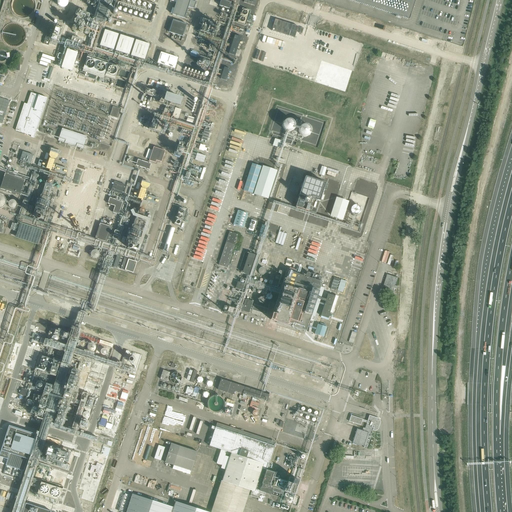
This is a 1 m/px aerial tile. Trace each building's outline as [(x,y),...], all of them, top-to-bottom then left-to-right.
[(196,2),(190,0),(189,0),(171,0),(171,1),(176,3),(172,14),(184,18),(188,7),(194,9),(196,2)] [(221,0),(219,6),(229,9),(231,3),(222,0),(221,0)] [(351,0),(408,18),(414,0),(351,0)] [(236,23),(245,25),(249,11),(240,9),(236,23)] [(173,20),(169,32),(183,36),(187,24),(173,20)] [(56,43),(61,44),(56,64),(62,66),(62,68),(64,68),(65,69),(73,71),(75,64),(77,60),(80,61),(82,55),(81,54),(84,49),(83,54),(87,48),(82,45),(81,47),(80,47),(81,43),(60,38),(62,32),(55,30),(52,35),(47,34),(44,43),(48,45),(50,42),(53,43),(56,44),(56,43)] [(114,50),(119,35),(105,30),(100,46),(114,50)] [(129,55),(134,40),(120,35),(115,51),(129,55)] [(241,37),(235,35),(229,54),(235,56),(241,37)] [(145,60),(150,44),(136,40),(131,56),(145,60)] [(193,76),(194,75),(196,75),(197,69),(184,66),(182,76),(187,76),(187,75),(193,76)] [(230,69),(224,67),(220,79),(226,81),(230,69)] [(164,101),(180,106),(183,97),(166,92),(164,101)] [(20,128),(18,132),(26,134),(28,131),(36,133),(47,98),(31,93),(20,128)] [(6,123),(11,106),(0,102),(0,122),(5,124),(6,123)] [(176,107),(173,116),(179,118),(182,109),(176,107)] [(148,130),(164,135),(167,124),(152,119),(148,130)] [(87,137),(62,129),(59,138),(66,140),(65,143),(76,147),(78,144),(84,146),(87,137)] [(201,140),(207,142),(210,131),(205,129),(201,140)] [(165,151),(154,147),(153,151),(148,149),(146,158),(150,159),(149,161),(156,163),(157,160),(162,162),(165,151)] [(177,147),(174,156),(181,158),(183,149),(177,147)] [(59,153),(52,151),(46,168),(50,169),(47,178),(52,179),(56,169),(63,172),(65,167),(55,164),(59,153)] [(23,152),(20,161),(30,164),(33,155),(23,152)] [(195,161),(204,164),(206,157),(197,154),(195,161)] [(137,160),(136,165),(149,170),(150,164),(137,160)] [(94,165),(87,162),(82,179),(86,180),(83,189),(88,191),(91,181),(99,183),(100,178),(91,175),(94,165)] [(252,163),(243,190),(252,193),(261,166),(252,163)] [(262,166),(253,194),(268,199),(277,170),(262,166)] [(6,173),(1,189),(20,195),(25,179),(6,173)] [(315,213),(325,184),(305,177),(295,207),(315,213)] [(114,182),(112,191),(122,194),(125,185),(114,182)] [(337,196),(331,215),(344,219),(350,200),(337,196)] [(35,209),(44,212),(48,201),(39,197),(35,209)] [(107,204),(115,206),(113,213),(119,215),(123,202),(109,198),(107,204)] [(18,204),(17,203),(16,201),(16,200),(15,200),(14,200),(12,200),(11,200),(11,201),(10,203),(9,204),(10,205),(10,207),(11,207),(12,208),(13,208),(15,208),(16,207),(17,205),(18,204)] [(176,217),(183,219),(187,207),(180,205),(176,217)] [(69,220),(80,224),(85,211),(74,206),(69,220)] [(238,210),(233,225),(243,228),(247,213),(238,210)] [(251,219),(247,230),(253,233),(257,221),(251,219)] [(95,239),(107,243),(112,227),(100,223),(95,239)] [(20,224),(15,238),(38,245),(43,231),(20,224)] [(262,225),(258,237),(265,239),(269,227),(262,225)] [(229,231),(218,265),(227,268),(238,234),(229,231)] [(102,254),(102,252),(101,251),(100,250),(98,249),(96,249),(95,250),(94,250),(93,252),(93,254),(93,255),(94,257),(95,258),(97,258),(98,258),(99,258),(100,257),(101,256),(102,255),(102,254)] [(317,252),(306,249),(304,256),(315,259),(317,252)] [(242,273),(247,274),(252,276),(259,256),(249,253),(242,273)] [(121,269),(133,273),(137,262),(124,258),(121,269)] [(271,320),(306,331),(311,316),(319,292),(322,282),(321,282),(322,278),(313,275),(312,279),(309,278),(310,274),(306,273),(305,277),(297,274),(300,264),(294,262),(293,268),(290,267),(275,314),(273,313),(271,320)] [(269,267),(269,265),(268,264),(267,263),(266,263),(265,263),(264,263),(263,264),(262,265),(261,267),(262,268),(262,269),(264,270),(265,271),(267,270),(268,270),(269,268),(269,267)] [(398,278),(387,274),(383,287),(386,288),(385,291),(385,290),(393,293),(398,278)] [(334,278),(330,289),(336,291),(340,279),(334,278)] [(235,288),(242,290),(244,284),(238,282),(235,288)] [(319,292),(311,316),(315,317),(322,293),(319,292)] [(335,296),(328,294),(320,316),(328,318),(335,296)] [(241,311),(249,313),(252,302),(245,299),(241,311)] [(252,310),(266,315),(268,309),(254,305),(252,310)] [(327,327),(318,325),(315,334),(323,337),(327,327)] [(99,335),(88,331),(86,338),(97,342),(99,335)] [(352,331),(348,342),(353,344),(357,333),(352,331)] [(112,353),(115,343),(101,338),(97,349),(112,353)] [(160,378),(167,380),(170,372),(163,369),(160,378)] [(183,378),(183,376),(182,375),(182,374),(181,373),(180,373),(178,373),(177,373),(176,373),(175,374),(174,376),(174,378),(174,379),(174,380),(175,381),(176,382),(178,382),(180,382),(182,381),(183,380),(183,378)] [(269,395),(221,379),(217,390),(234,395),(235,391),(267,402),(269,395)] [(225,403),(224,401),(224,399),(223,398),(222,396),(220,395),(219,394),(218,394),(216,393),(214,393),(212,394),(210,395),(209,396),(208,397),(207,399),(207,400),(206,402),(206,404),(207,406),(208,408),(209,409),(210,410),(211,411),(213,411),(215,412),(217,412),(219,411),(220,410),(222,409),(223,408),(224,406),(224,404),(225,403)] [(351,415),(349,422),(361,425),(362,421),(367,423),(367,422),(368,423),(368,421),(363,420),(363,419),(351,415)] [(357,429),(352,442),(364,446),(367,447),(373,431),(373,430),(373,429),(375,430),(377,429),(379,422),(378,419),(370,417),(368,421),(368,423),(367,422),(367,423),(364,431),(357,429)] [(267,470),(276,443),(217,423),(209,446),(221,450),(217,463),(222,465),(221,468),(226,469),(220,487),(229,490),(231,484),(252,491),(250,496),(263,500),(265,493),(271,495),(272,491),(279,494),(281,490),(287,492),(286,496),(289,497),(289,496),(293,497),(299,480),(294,479),(292,483),(274,477),(276,473),(267,470)] [(190,474),(197,452),(171,443),(165,462),(174,465),(172,469),(190,474)] [(158,445),(154,458),(161,461),(165,447),(158,445)] [(132,493),(126,511),(171,511),(174,506),(132,493)] [(207,511),(175,501),(174,506),(171,511),(207,511)]
